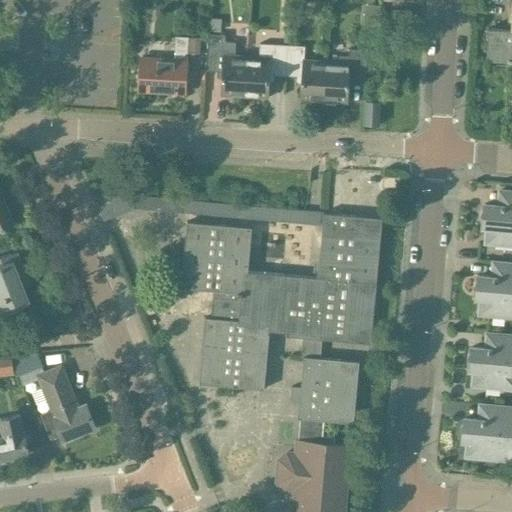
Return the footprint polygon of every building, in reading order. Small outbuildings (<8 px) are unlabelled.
[(511,0),(509,0),(507,30),(489,29),(487,63),(511,64),(511,99),(511,114),(511,113),(511,0)] [(246,97),(248,56),(235,55),(236,42),(225,42),(225,35),(208,34),(207,63),(206,71),(218,71),(218,76),(219,79),(223,79),(222,95),(246,97)] [(141,59),(139,90),(186,93),(187,79),(188,63),(188,61),(184,61),(184,53),(187,53),(188,37),(176,36),(174,61),(141,59)] [(248,56),(246,97),(268,98),(269,81),(273,82),(275,79),(275,75),(286,76),(288,45),(260,44),(259,57),(248,56)] [(288,45),(286,76),(297,76),(297,81),(298,83),(303,83),(301,100),(324,101),(327,61),(305,60),(305,46),(288,45)] [(327,61),(324,101),(348,103),(350,79),(366,80),(368,51),(351,50),(350,63),(327,61)] [(365,124),(380,125),(381,102),(366,102),(365,124)] [(0,232),(14,227),(0,191),(0,232)] [(480,216),(480,217),(480,219),(481,220),(481,222),(482,224),(484,225),(483,228),(488,229),(487,244),(511,246),(511,192),(501,192),(500,207),(486,206),(485,208),(484,209),(483,210),(482,211),(481,213),(481,214),(480,216)] [(123,235),(143,237),(144,228),(124,227),(123,235)] [(197,277),(192,335),(204,336),(201,364),(213,365),(211,393),(219,394),(216,422),(224,423),(221,450),(231,451),(228,489),(267,493),(266,503),(324,508),(328,466),(325,466),(326,460),(351,463),(357,405),(326,402),(328,376),(359,379),(363,335),(359,335),(359,331),(364,331),(371,249),(224,235),(220,279),(197,277)] [(0,314),(18,309),(30,302),(23,284),(28,279),(27,276),(28,276),(18,253),(0,257),(0,314)] [(476,293),(477,295),(477,300),(481,300),(480,315),(511,318),(511,264),(494,263),(493,278),(479,277),(478,280),(477,282),(476,283),(475,285),(474,287),(474,289),(475,290),(475,291),(476,293)] [(184,335),(164,333),(163,342),(183,344),(184,335)] [(468,353),(467,358),(468,363),(470,367),(470,371),(475,371),(473,386),(511,390),(511,336),(488,334),(486,349),(472,348),(472,350),(468,353)] [(12,355),(19,374),(41,366),(36,352),(12,355)] [(0,356),(0,376),(14,375),(12,355),(0,356)] [(42,414),(49,433),(51,438),(61,434),(63,440),(95,427),(87,406),(79,409),(62,365),(39,374),(53,410),(42,414)] [(460,429),(460,431),(460,432),(460,434),(461,436),(462,437),(463,439),(463,442),(468,442),(466,457),(511,462),(511,461),(511,408),(481,405),(480,420),(465,419),(465,422),(464,422),(463,423),(462,424),(461,425),(460,427),(460,429)] [(29,453),(25,433),(24,431),(20,414),(0,418),(0,459),(0,460),(1,464),(13,461),(12,457),(29,453)]
